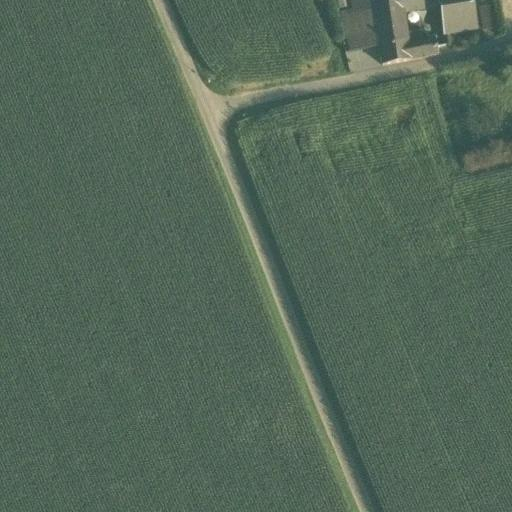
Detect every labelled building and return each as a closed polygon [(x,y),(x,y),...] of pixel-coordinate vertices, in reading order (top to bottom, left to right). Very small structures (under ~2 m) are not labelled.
[(378,49),(381,68),(410,62),(437,57),(434,40),(427,41),(423,33),(406,37),(402,14),(397,0),(373,0),(372,0),(373,5),(372,5),(372,8),(376,35),(378,49)] [(470,0),(397,0),(402,14),(438,9),(442,36),(477,30),(470,0)] [(496,30),(492,7),(479,10),(483,32),(496,30)] [(341,14),(347,41),(376,35),(372,8),(341,14)] [(349,54),(378,49),(376,35),(347,41),(349,54)]
